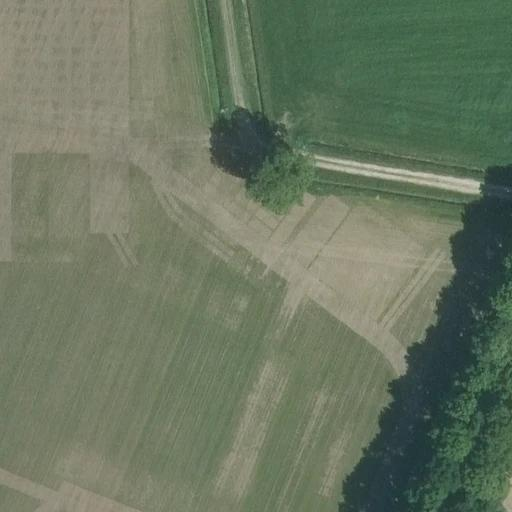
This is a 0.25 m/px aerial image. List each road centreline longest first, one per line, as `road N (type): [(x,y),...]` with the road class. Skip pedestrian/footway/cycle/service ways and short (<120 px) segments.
road 1 (track): [(511,193),(256,143),(238,108),(223,0)]
road 2 (track): [(511,340),(443,511)]
